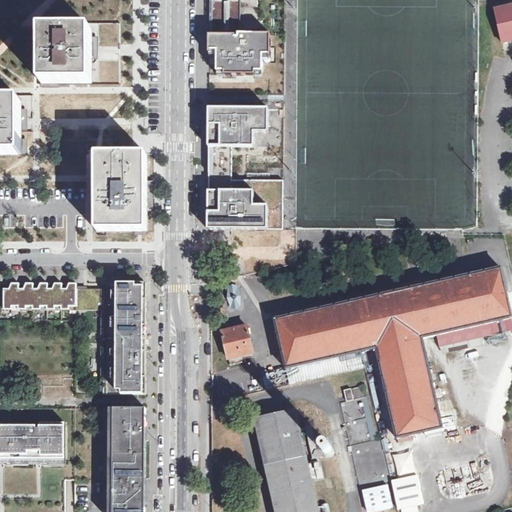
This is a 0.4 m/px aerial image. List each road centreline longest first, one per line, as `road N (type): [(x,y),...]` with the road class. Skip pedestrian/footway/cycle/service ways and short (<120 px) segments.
road 1 (tertiary): [(177,256),(179,0)]
road 2 (tertiary): [(185,511),(177,256)]
road 3 (residential): [(177,256),(0,260)]
